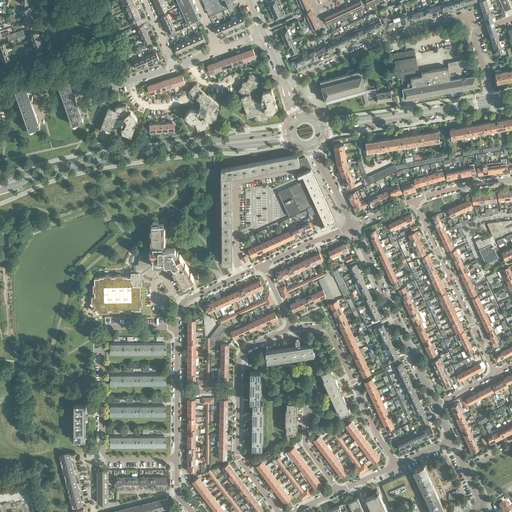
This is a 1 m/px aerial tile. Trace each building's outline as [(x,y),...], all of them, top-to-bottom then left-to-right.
[(135,22),(136,25),(143,22),(133,0),(121,0),(132,23),(135,22)] [(168,7),(165,0),(153,0),(160,13),(167,10),(165,8),(168,7)] [(197,14),(195,11),(196,11),(191,0),(179,6),(181,11),(183,13),(184,16),(187,24),(189,24),(195,21),(200,19),(197,14)] [(202,0),(209,15),(227,7),(233,5),(237,3),(236,0),(202,0)] [(309,4),(306,0),(298,4),(300,8),(309,4)] [(361,10),(364,9),(360,0),(355,3),(358,9),(361,15),(363,14),(361,10)] [(375,9),(372,2),(371,0),(365,0),(369,6),(371,5),(374,9),(375,9)] [(449,9),(446,0),(444,0),(443,1),(441,2),(441,4),(442,4),(444,11),(449,9)] [(455,8),(452,0),(446,0),(449,9),(455,8)] [(499,0),(505,11),(511,8),(508,0),(499,0)] [(489,6),(493,5),(493,2),(491,3),(481,6),(483,12),(490,10),(489,6)] [(273,14),(281,10),(283,9),(280,3),(270,8),(273,14)] [(358,9),(355,3),(351,5),(355,13),(358,12),(360,16),(361,15),(358,9)] [(312,11),(311,9),(309,6),(309,4),(300,8),(296,10),(297,11),(301,10),(303,15),(312,11)] [(355,13),(351,5),(346,7),(349,13),(352,19),(354,18),(352,14),(355,13)] [(349,13),(346,7),(342,9),(346,17),(349,16),(351,20),(352,19),(349,13)] [(24,16),(30,14),(28,8),(21,10),(24,16)] [(427,17),(425,10),(424,8),(418,9),(419,11),(421,18),(427,17)] [(346,17),(342,9),(337,11),(341,19),(346,17)] [(281,10),(273,14),(275,20),(281,17),(281,18),(284,16),(285,15),(284,12),(283,13),(281,10)] [(302,23),(306,21),(315,17),(312,11),(303,15),(304,16),(304,17),(305,20),(301,22),(302,23)] [(341,19),(337,11),(333,13),(337,21),(341,19)] [(407,14),(406,12),(400,14),(401,17),(403,24),(404,25),(410,23),(410,22),(407,14)] [(407,13),(407,14),(410,22),(415,20),(413,13),(413,12),(407,13)] [(163,22),(170,19),(167,13),(161,16),(163,22)] [(337,21),(333,13),(329,15),(331,21),(334,27),(336,27),(334,22),(337,21)] [(30,14),(24,16),(26,22),(32,19),(30,14)] [(237,18),(240,24),(245,22),(243,15),(237,18)] [(331,21),(329,15),(324,17),(327,25),(331,24),(333,28),(334,27),(331,21)] [(392,17),(395,27),(403,24),(401,17),(398,18),(397,15),(392,17)] [(492,18),(494,17),(493,15),(484,17),(486,23),(493,21),(492,18)] [(315,17),(306,21),(308,26),(317,22),(315,17)] [(395,27),(392,17),(387,19),(387,17),(383,18),(384,22),(383,23),(384,27),(386,26),(386,29),(395,27)] [(240,24),(237,18),(231,20),(234,27),(240,24)] [(35,25),(32,19),(26,22),(28,28),(35,25)] [(172,24),(170,19),(163,22),(166,27),(172,24)] [(374,21),(378,30),(383,27),(384,27),(383,23),(382,23),(379,19),(374,21)] [(231,20),(226,23),(229,29),(234,27),(231,20)] [(372,33),(378,30),(374,21),(368,24),(369,24),(372,33)] [(224,23),(223,22),(220,24),(220,25),(223,32),(229,29),(226,23),(224,23)] [(319,26),(317,22),(308,26),(310,30),(319,26)] [(146,30),(144,24),(137,27),(135,28),(136,31),(138,29),(139,33),(146,30)] [(172,24),(166,27),(168,33),(175,30),(172,24)] [(367,35),(372,33),(369,24),(363,27),(367,35)] [(223,32),(220,25),(215,27),(218,34),(223,32)] [(361,37),(367,35),(363,27),(358,29),(361,37)] [(283,37),(290,34),(288,29),(281,32),(283,37)] [(361,37),(358,29),(357,29),(352,31),(356,40),(361,37)] [(499,34),(498,32),(496,32),(495,29),(489,31),(491,37),(497,35),(499,34)] [(142,38),(148,35),(146,30),(139,33),(137,34),(138,37),(141,36),(142,38)] [(199,42),(205,40),(202,33),(201,31),(195,33),(196,36),(199,42)] [(351,42),(356,40),(352,31),(347,34),(348,36),(351,42)] [(32,40),(39,37),(37,32),(30,34),(32,40)] [(290,34),(283,37),(286,43),(292,40),(290,34)] [(151,41),(148,35),(142,38),(144,44),(151,41)] [(199,42),(196,36),(190,38),(193,45),(199,42)] [(343,39),(342,39),(345,45),(351,42),(348,36),(343,39)] [(39,37),(32,40),(34,45),(41,43),(39,37)] [(340,47),(345,45),(342,39),(343,39),(342,37),(336,39),(340,47)] [(179,41),(179,43),(182,50),(188,47),(185,41),(184,38),(181,39),(181,40),(179,41)] [(193,45),(190,38),(185,41),(188,47),(193,45)] [(334,50),(340,47),(336,39),(331,42),(334,50)] [(504,39),(499,40),(492,43),(494,48),(506,44),(504,39)] [(295,45),(292,40),(286,43),(288,49),(289,48),(291,52),(297,49),(296,45),(295,45)] [(326,46),(329,52),(334,50),(331,42),(326,44),(326,46)] [(41,43),(34,45),(32,46),(34,52),(43,49),(41,43)] [(182,50),(179,43),(174,46),(177,52),(182,50)] [(323,55),(329,52),(326,46),(321,48),(321,49),(323,55)] [(501,48),(503,48),(502,46),(494,48),(496,54),(503,52),(501,48)] [(318,57),(323,55),(321,49),(321,48),(320,47),(314,49),(315,50),(318,57)] [(247,51),(250,59),(253,57),(255,58),(256,54),(254,54),(253,48),(247,51)] [(8,54),(6,49),(0,50),(0,52),(2,57),(8,54)] [(315,50),(310,53),(309,53),(313,60),(312,60),(312,61),(318,58),(318,57),(315,50)] [(415,50),(407,51),(394,53),(395,60),(394,60),(398,79),(402,78),(402,79),(410,77),(419,76),(419,73),(418,68),(416,56),(415,50)] [(156,51),(150,54),(153,61),(159,58),(156,51)] [(247,60),(250,59),(247,51),(242,52),(241,53),(244,62),(247,61),(247,60)] [(310,53),(309,52),(303,54),(304,56),(307,62),(312,60),(313,60),(309,53),(310,53)] [(241,63),(244,62),(241,53),(235,55),(238,63),(241,62),(241,63)] [(10,60),(8,54),(2,57),(4,63),(10,60)] [(153,61),(150,54),(145,57),(148,63),(153,61)] [(230,57),(233,66),(236,65),(236,64),(238,63),(235,55),(230,57)] [(307,62),(304,56),(299,59),(302,65),(307,62)] [(148,63),(145,57),(139,59),(142,66),(148,63)] [(233,66),(230,57),(224,59),(227,67),(230,66),(230,67),(233,66)] [(142,66),(139,59),(133,62),(136,68),(141,66),(142,66)] [(227,67),(224,59),(219,61),(222,70),(225,69),(224,68),(227,67)] [(299,59),(293,61),(292,62),(291,63),(292,65),(293,65),(295,65),(296,68),(302,65),(299,59)] [(410,77),(402,79),(401,79),(402,86),(403,86),(403,87),(402,87),(404,99),(478,86),(477,83),(478,83),(478,81),(477,81),(476,75),(471,75),(469,73),(466,73),(466,76),(462,77),(462,75),(461,68),(461,69),(459,69),(458,60),(448,62),(449,67),(448,67),(449,71),(448,72),(449,77),(450,77),(450,79),(424,83),(412,85),(411,82),(410,77)] [(219,61),(213,63),(216,71),(218,70),(219,71),(222,70),(219,61)] [(217,73),(216,71),(213,63),(207,65),(204,66),(204,69),(208,67),(209,70),(208,72),(214,75),(217,73)] [(449,71),(448,67),(430,70),(430,71),(423,73),(424,83),(450,79),(450,77),(449,77),(448,72),(449,71)] [(367,104),(366,100),(364,94),(365,94),(363,89),(364,89),(363,88),(365,86),(367,84),(365,80),(361,78),(360,76),(359,72),(353,74),(352,71),(348,72),(349,75),(319,83),(320,87),(323,100),(324,105),(326,104),(327,104),(358,95),(362,107),(368,106),(367,104)] [(422,73),(419,73),(419,76),(410,77),(411,82),(412,85),(424,83),(423,73),(422,71),(422,73)] [(506,81),(505,71),(495,73),(497,83),(506,81)] [(182,74),(176,76),(179,84),(182,83),(184,84),(186,80),(184,79),(182,74)] [(252,115),(253,117),(266,120),(267,115),(269,116),(277,106),(274,103),(275,101),(275,99),(271,89),(263,92),(261,100),(251,99),(249,92),(252,88),(256,86),(256,84),(259,80),(252,74),(250,74),(249,78),(245,82),(243,81),(242,86),(239,90),(242,93),(240,94),(248,116),(252,115)] [(179,84),(176,76),(170,78),(173,87),(176,86),(176,85),(179,84)] [(165,80),(167,88),(170,87),(170,88),(173,87),(170,78),(165,80)] [(76,90),(73,91),(69,80),(58,84),(73,124),(84,120),(74,93),(76,92),(76,90)] [(159,82),(162,91),(165,90),(165,89),(167,88),(165,80),(159,82)] [(159,92),(162,91),(159,82),(153,84),(156,92),(159,91),(159,92)] [(197,124),(198,128),(210,123),(211,121),(215,122),(216,117),(217,109),(215,108),(218,104),(210,97),(209,93),(206,94),(198,88),(197,83),(194,84),(189,91),(193,94),(192,97),(197,98),(200,101),(199,111),(190,109),(185,116),(194,124),(197,124)] [(156,92),(153,84),(147,86),(149,91),(148,93),(152,94),(153,93),(156,92)] [(32,96),(30,97),(27,86),(16,89),(30,130),(41,126),(31,98),(33,98),(32,96)] [(392,100),(391,91),(376,93),(376,92),(369,93),(370,98),(366,100),(367,104),(378,101),(378,102),(392,100)] [(134,122),(137,119),(129,109),(127,109),(126,105),(114,107),(113,109),(109,107),(105,117),(101,120),(103,122),(99,131),(96,134),(97,136),(106,139),(108,135),(110,134),(109,130),(111,125),(121,124),(122,132),(130,135),(135,124),(134,122)] [(506,128),(504,119),(495,120),(497,130),(506,128)] [(495,120),(486,122),(488,131),(497,130),(495,120)] [(156,132),(156,123),(152,124),(151,122),(146,128),(146,133),(156,132)] [(486,122),(477,124),(479,133),(488,131),(486,122)] [(479,133),(477,124),(468,125),(470,135),(479,133)] [(470,135),(468,125),(459,127),(461,136),(470,135)] [(461,136),(459,127),(450,129),(451,138),(461,136)] [(429,133),(430,142),(440,140),(438,131),(429,133)] [(430,142),(429,133),(420,134),(421,143),(430,142)] [(420,134),(411,135),(412,145),(421,143),(420,134)] [(411,135),(402,137),(403,146),(412,145),(411,135)] [(402,137),(393,138),(394,147),(403,146),(402,137)] [(393,138),(384,140),(385,149),(394,147),(393,138)] [(376,153),(383,152),(382,149),(385,149),(384,140),(375,141),(376,150),(376,153)] [(376,150),(375,141),(365,142),(367,152),(376,150)] [(336,154),(345,153),(344,143),(334,145),(336,154)] [(345,153),(336,154),(337,163),(346,162),(347,162),(345,153)] [(299,164),(297,154),(221,169),(222,263),(232,263),(231,177),(299,164)] [(333,217),(307,159),(300,160),(301,164),(298,166),(301,173),(297,175),(300,182),(298,183),(296,179),(246,201),(259,230),(271,224),(273,223),(276,222),(311,206),(321,229),(328,226),(327,223),(334,220),(333,217)] [(346,162),(337,163),(340,171),(348,168),(346,162)] [(348,168),(340,171),(342,177),(350,174),(348,168)] [(352,179),(350,174),(342,177),(344,182),(352,179)] [(355,185),(352,179),(344,182),(347,188),(355,185)] [(410,192),(415,190),(412,181),(407,182),(408,186),(407,186),(408,188),(409,188),(410,191),(409,191),(410,192)] [(394,182),(391,183),(392,185),(393,185),(394,188),(394,189),(395,190),(396,190),(397,193),(396,193),(397,195),(402,192),(398,183),(395,184),(394,182)] [(405,194),(410,192),(409,191),(410,191),(409,188),(408,188),(407,186),(408,186),(407,182),(402,184),(405,194)] [(388,187),(392,197),(397,195),(396,193),(397,193),(396,190),(395,190),(394,189),(394,188),(393,185),(392,185),(388,187)] [(387,199),(392,197),(388,187),(387,188),(388,188),(383,190),(384,193),(385,195),(386,195),(387,198),(386,198),(386,199),(387,199)] [(379,194),(382,201),(387,199),(386,199),(386,198),(387,198),(386,195),(385,195),(384,193),(383,190),(381,191),(382,193),(379,194)] [(360,196),(359,193),(357,194),(355,191),(348,195),(350,199),(351,199),(352,200),(355,198),(355,197),(356,196),(357,197),(360,196)] [(375,193),(374,191),(372,192),(374,197),(374,198),(375,199),(376,199),(377,202),(376,202),(377,204),(382,201),(379,194),(378,192),(375,193)] [(374,198),(374,197),(372,192),(372,193),(370,194),(370,196),(368,197),(368,198),(371,203),(372,206),(377,204),(376,202),(377,202),(376,199),(375,199),(374,198)] [(361,198),(360,196),(357,197),(356,196),(355,197),(355,198),(352,200),(351,199),(350,199),(353,205),(360,201),(359,199),(361,198)] [(355,210),(371,203),(368,198),(365,199),(366,202),(361,204),(360,201),(353,205),(355,210)] [(464,202),(467,209),(473,207),(469,200),(464,202)] [(463,214),(465,213),(464,211),(467,209),(464,202),(459,205),(462,212),(463,214)] [(462,212),(459,205),(454,207),(457,214),(462,212)] [(452,218),(454,217),(454,215),(457,214),(454,207),(448,210),(451,217),(452,218)] [(435,222),(441,220),(439,216),(442,215),(441,213),(432,217),(435,222)] [(412,223),(415,222),(411,214),(405,216),(408,222),(411,220),(412,223)] [(408,222),(405,216),(400,219),(402,224),(403,226),(409,223),(408,222)] [(403,226),(402,224),(400,219),(394,221),(397,227),(400,225),(401,227),(403,226)] [(487,223),(493,235),(506,229),(511,226),(511,219),(503,221),(487,223)] [(30,224),(32,229),(43,225),(42,220),(30,224)] [(437,228),(445,224),(444,222),(442,223),(441,220),(435,222),(437,228)] [(158,224),(158,221),(152,221),(152,224),(151,224),(151,251),(150,251),(149,251),(148,252),(147,252),(146,253),(145,254),(144,254),(143,255),(142,256),(141,257),(141,258),(141,259),(140,260),(140,261),(140,262),(140,263),(140,264),(136,264),(136,270),(131,270),(131,269),(131,277),(127,277),(127,276),(123,276),(123,274),(115,275),(115,276),(111,276),(111,275),(103,275),(103,276),(99,276),(99,278),(94,278),(94,284),(93,284),(93,292),(95,292),(95,296),(92,296),(92,302),(95,306),(93,307),(95,309),(97,308),(99,312),(108,312),(108,310),(112,310),(112,311),(120,311),(120,309),(123,309),(123,311),(131,311),(131,309),(133,309),(133,310),(140,309),(140,306),(142,305),(142,297),(140,297),(140,285),(142,285),(141,276),(145,274),(146,275),(147,275),(148,276),(149,276),(150,276),(151,277),(152,277),(153,277),(153,279),(153,277),(155,277),(158,275),(158,276),(157,271),(157,270),(157,269),(158,269),(158,268),(159,268),(159,267),(159,266),(160,265),(160,264),(164,264),(164,266),(169,268),(172,267),(183,286),(185,285),(186,287),(191,284),(189,282),(194,279),(177,251),(174,248),(163,248),(163,246),(164,246),(163,224),(158,224)] [(309,221),(303,224),(306,232),(313,229),(309,221)] [(394,230),(394,228),(397,227),(394,221),(389,224),(391,229),(392,231),(394,230)] [(300,235),(306,232),(303,224),(302,222),(299,223),(300,225),(297,227),(300,235)] [(445,224),(437,228),(440,233),(446,231),(444,227),(446,227),(445,224)] [(297,227),(295,228),(291,230),(294,237),(300,235),(297,227)] [(372,238),(377,236),(376,234),(378,233),(377,229),(369,233),(372,238)] [(291,230),(285,233),(288,240),(294,237),(291,230)] [(411,240),(418,237),(416,231),(409,235),(411,240)] [(447,233),(446,231),(440,233),(442,239),(448,236),(450,235),(449,233),(447,233)] [(285,233),(279,235),(282,243),(288,240),(285,233)] [(279,235),(273,238),(276,246),(282,243),(279,235)] [(445,244),(451,241),(453,240),(450,235),(448,236),(442,239),(445,244)] [(270,248),(276,246),(273,238),(272,236),(269,237),(270,239),(266,241),(270,248)] [(479,239),(475,241),(486,264),(499,258),(498,256),(501,255),(492,236),(480,241),(479,239)] [(414,245),(421,242),(418,237),(411,240),(412,243),(409,244),(411,247),(414,245)] [(377,249),(382,247),(381,244),(383,243),(382,240),(380,241),(374,244),(377,249)] [(266,241),(260,244),(264,251),(270,248),(266,241)] [(452,244),(451,241),(445,244),(448,250),(455,246),(454,244),(452,244)] [(423,247),(421,242),(414,245),(416,250),(423,247)] [(343,255),(349,252),(345,243),(339,246),(342,252),(343,255)] [(264,251),(260,244),(254,246),(258,254),(264,251)] [(258,254),(254,246),(248,249),(251,257),(258,254)] [(342,252),(339,246),(334,248),(337,255),(342,252)] [(425,253),(423,247),(416,250),(418,256),(425,253)] [(337,255),(334,248),(328,251),(331,257),(337,255)] [(459,255),(459,254),(457,252),(456,249),(451,252),(453,257),(459,255)] [(511,256),(508,249),(502,252),(505,259),(511,256)] [(382,260),(387,258),(389,257),(387,251),(385,252),(379,255),(382,260)] [(314,255),(317,263),(323,260),(319,253),(314,255)] [(421,263),(424,262),(431,259),(428,253),(421,257),(419,258),(421,263)] [(456,263),(461,260),(463,259),(460,253),(459,254),(459,255),(453,257),(456,263)] [(317,263),(314,255),(308,258),(312,265),(317,263)] [(312,265),(308,258),(303,260),(306,268),(312,265)] [(424,268),(426,267),(433,264),(431,259),(424,262),(421,263),(424,268)] [(458,268),(464,265),(462,262),(464,261),(463,259),(461,260),(456,263),(458,268)] [(303,260),(297,263),(301,270),(306,268),(303,260)] [(346,268),(349,269),(350,273),(351,272),(351,273),(358,269),(356,264),(355,264),(353,261),(345,265),(346,268)] [(297,263),(292,265),(295,273),(301,270),(297,263)] [(426,274),(428,272),(435,269),(433,264),(426,267),(424,268),(426,274)] [(461,273),(466,271),(469,270),(466,264),(464,265),(458,268),(461,273)] [(292,265),(287,268),(290,275),(295,273),(292,265)] [(504,275),(511,272),(508,266),(500,270),(502,276),(503,276),(504,275)] [(287,268),(281,270),(285,278),(290,275),(287,268)] [(353,274),(354,277),(361,274),(358,269),(351,273),(352,275),(353,274)] [(438,274),(435,269),(428,272),(431,278),(438,274)] [(285,278),(281,270),(275,273),(279,280),(285,278)] [(469,276),(466,271),(461,273),(463,279),(469,276)] [(361,274),(354,277),(357,283),(363,280),(361,274)] [(440,280),(438,274),(431,278),(433,283),(440,280)] [(472,279),(471,275),(469,276),(463,279),(466,284),(473,281),(472,279)] [(397,279),(392,282),(394,287),(400,285),(397,279)] [(254,283),(258,290),(263,287),(260,280),(254,283)] [(366,285),(363,280),(357,283),(359,288),(366,285)] [(440,280),(433,283),(436,288),(443,285),(440,280)] [(468,290),(474,287),(476,286),(474,283),(473,281),(466,284),(468,290)] [(254,283),(249,285),(252,293),(258,290),(254,283)] [(252,293),(249,285),(243,288),(247,295),(252,293)] [(359,288),(362,293),(368,290),(366,285),(359,288)] [(443,285),(436,288),(438,293),(445,290),(443,285)] [(401,295),(407,292),(405,286),(399,289),(401,295)] [(474,287),(468,290),(471,295),(478,292),(477,289),(475,290),(474,287)] [(243,288),(238,290),(241,297),(247,295),(243,288)] [(323,289),(320,290),(317,291),(321,299),(326,296),(325,293),(324,290),(323,289)] [(241,297),(238,290),(232,293),(236,300),(241,297)] [(362,293),(360,294),(359,294),(362,300),(362,299),(362,300),(364,299),(371,296),(368,290),(362,293)] [(314,293),(314,291),(311,292),(315,301),(321,299),(317,291),(314,293)] [(403,299),(412,296),(412,295),(410,291),(407,292),(401,295),(403,299)] [(310,304),(315,301),(311,292),(309,293),(310,295),(306,296),(310,304)] [(442,301),(449,298),(446,292),(439,295),(442,301)] [(236,300),(232,293),(227,295),(230,302),(236,300)] [(227,295),(222,297),(225,305),(230,302),(227,295)] [(481,297),(480,295),(472,298),(475,304),(480,301),(479,298),(481,297)] [(310,304),(306,296),(301,299),(304,306),(310,304)] [(373,301),(371,296),(364,299),(362,300),(363,302),(365,301),(367,304),(373,301)] [(406,305),(414,301),(412,296),(403,299),(406,305)] [(222,297),(216,300),(220,307),(225,305),(222,297)] [(449,298),(442,301),(444,306),(451,303),(449,298)] [(301,299),(296,301),(299,309),(304,306),(301,299)] [(332,309),(340,306),(337,299),(329,303),(332,309)] [(220,307),(216,300),(211,302),(214,310),(220,307)] [(299,309),(296,301),(290,304),(293,311),(299,309)] [(369,309),(376,306),(373,301),(367,304),(369,309)] [(408,310),(417,306),(415,301),(414,301),(406,305),(408,310)] [(482,304),(480,301),(475,304),(477,309),(485,306),(484,303),(482,304)] [(214,310),(211,302),(205,305),(208,313),(214,310)] [(453,308),(451,303),(444,306),(442,307),(443,309),(445,308),(446,311),(453,308)] [(342,312),(340,306),(332,309),(335,315),(342,312)] [(369,316),(378,312),(376,306),(369,309),(367,310),(369,316)] [(417,312),(419,311),(417,306),(408,310),(411,315),(417,312)] [(480,315),(485,312),(484,309),(486,308),(485,306),(477,309),(480,315)] [(453,308),(446,311),(449,316),(456,313),(453,308)] [(274,311),(269,314),(272,321),(278,319),(274,311)] [(419,311),(417,312),(411,315),(413,320),(421,316),(419,311)] [(342,312),(335,315),(338,321),(345,318),(342,312)] [(378,312),(369,316),(370,316),(371,317),(372,317),(373,317),(374,320),(381,317),(378,312)] [(487,315),(485,312),(480,315),(482,320),(490,317),(489,314),(487,315)] [(262,314),(263,316),(267,324),(272,321),(269,314),(266,315),(265,313),(262,314)] [(456,313),(449,316),(451,322),(458,318),(456,313)] [(263,316),(258,319),(261,326),(267,324),(263,316)] [(422,323),(424,322),(421,316),(413,320),(415,325),(422,322),(422,323)] [(490,323),(492,322),(490,317),(482,320),(485,325),(490,323)] [(255,320),(254,318),(252,320),(252,321),(256,329),(261,326),(258,319),(255,320)] [(348,324),(347,321),(345,318),(338,321),(341,327),(348,324)] [(458,318),(451,322),(454,327),(461,324),(458,318)] [(256,329),(252,321),(247,324),(250,331),(256,329)] [(381,325),(379,322),(367,328),(369,331),(374,329),(377,334),(379,333),(385,330),(383,324),(381,325)] [(422,322),(415,325),(418,330),(424,328),(422,323),(422,322)] [(487,331),(495,327),(494,325),(492,326),(490,323),(485,325),(487,331)] [(250,331),(247,324),(242,326),(245,334),(250,331)] [(348,324),(341,327),(343,334),(351,330),(348,324)] [(461,324),(454,327),(456,332),(463,329),(461,324)] [(242,326),(236,329),(240,336),(245,334),(242,326)] [(495,327),(487,331),(490,336),(495,334),(499,332),(496,327),(495,327)] [(424,328),(418,330),(420,336),(426,333),(424,328)] [(240,336),(236,329),(231,331),(234,339),(240,336)] [(354,336),(353,334),(351,330),(343,334),(346,340),(354,336)] [(388,335),(385,330),(379,333),(381,338),(388,335)] [(467,336),(464,331),(459,333),(458,333),(454,335),(457,341),(461,339),(467,336)] [(429,338),(426,333),(420,336),(423,341),(429,338)] [(497,337),(496,334),(495,334),(490,336),(492,342),(500,338),(499,336),(497,337)] [(388,335),(381,338),(384,343),(390,340),(388,335)] [(357,342),(354,336),(346,340),(349,346),(357,342)] [(431,343),(429,338),(423,341),(425,346),(431,343)] [(266,351),(267,361),(314,354),(313,344),(300,346),(299,340),(295,340),(296,346),(266,351)] [(386,348),(393,346),(390,340),(384,343),(382,344),(383,348),(386,347),(386,348)] [(359,348),(358,346),(357,342),(349,346),(352,352),(359,348)] [(427,351),(434,348),(436,347),(433,342),(431,343),(425,346),(427,351)] [(166,344),(110,344),(110,354),(166,353),(166,344)] [(393,346),(386,348),(389,354),(395,351),(393,346)] [(355,358),(362,354),(365,353),(362,347),(359,348),(352,352),(355,358)] [(467,356),(469,355),(474,353),(472,347),(466,350),(465,350),(467,356)] [(430,356),(436,353),(434,348),(427,351),(430,356)] [(501,349),(495,352),(499,359),(505,356),(502,351),(501,349)] [(395,351),(389,354),(391,359),(398,356),(395,351)] [(362,354),(355,358),(358,364),(365,360),(362,354)] [(441,363),(442,363),(443,362),(441,357),(438,358),(432,361),(435,366),(441,363)] [(368,367),(365,360),(358,364),(360,370),(368,367)] [(398,361),(392,364),(395,372),(396,372),(404,368),(402,363),(399,364),(398,361)] [(443,369),(445,368),(442,363),(441,363),(435,366),(437,371),(443,369)] [(479,363),(474,366),(476,371),(482,368),(479,363)] [(474,366),(473,364),(470,366),(469,364),(467,366),(469,368),(468,368),(471,374),(476,371),(474,366)] [(466,377),(471,374),(468,368),(469,368),(467,366),(467,367),(465,368),(466,370),(463,371),(466,377)] [(371,373),(368,367),(360,370),(363,376),(371,373)] [(338,409),(341,415),(351,411),(347,404),(331,368),(321,372),(324,379),(323,379),(337,409),(338,409)] [(400,377),(407,374),(404,368),(396,372),(398,371),(400,377)] [(253,402),(252,443),(252,449),(262,450),(262,443),(264,443),(264,410),(263,410),(263,402),(261,402),(261,395),(262,395),(262,379),(261,379),(261,372),(250,371),(250,377),(250,402),(253,402)] [(457,372),(458,374),(461,380),(466,377),(463,371),(460,373),(459,371),(457,372)] [(110,375),(110,385),(166,384),(166,374),(110,375)] [(401,383),(409,379),(407,374),(400,377),(399,377),(401,383)] [(442,382),(448,379),(446,374),(439,376),(442,382)] [(367,388),(375,384),(372,378),(364,381),(367,388)] [(405,387),(412,384),(409,379),(401,383),(403,382),(405,387)] [(448,379),(442,382),(444,387),(450,384),(448,379)] [(503,390),(509,388),(507,384),(504,379),(499,382),(502,388),(503,390)] [(499,382),(493,385),(496,389),(496,391),(502,388),(499,382)] [(375,384),(367,388),(370,394),(377,390),(375,384)] [(408,392),(414,389),(412,384),(405,387),(408,392)] [(496,389),(493,385),(493,384),(487,387),(490,392),(496,389)] [(490,392),(487,387),(482,390),(485,395),(486,397),(491,394),(490,392)] [(410,398),(416,395),(414,389),(408,392),(410,398)] [(377,390),(370,394),(373,400),(380,396),(377,390)] [(480,398),(482,397),(485,395),(482,390),(477,393),(480,398)] [(475,403),(478,401),(477,400),(480,398),(477,393),(472,395),(474,401),(475,403)] [(413,403),(419,400),(416,395),(410,398),(413,403)] [(470,406),(472,404),(471,402),(474,401),(472,395),(466,398),(469,404),(470,406)] [(380,396),(373,400),(375,406),(383,402),(380,396)] [(415,408),(421,405),(419,400),(413,403),(415,408)] [(298,402),(287,402),(287,409),(286,409),(285,425),(286,425),(286,432),(297,433),(298,402)] [(386,408),(383,402),(375,406),(378,412),(386,408)] [(88,415),(86,415),(86,404),(74,404),(74,440),(86,440),(86,417),(88,417),(88,415)] [(454,413),(463,408),(462,406),(459,407),(458,404),(451,407),(454,413)] [(110,406),(110,416),(166,415),(166,405),(110,406)] [(418,414),(424,411),(421,405),(415,408),(418,414)] [(386,408),(378,412),(381,418),(388,414),(386,408)] [(463,408),(454,413),(456,418),(463,415),(462,412),(464,411),(463,408)] [(424,411),(418,414),(421,422),(427,419),(426,417),(426,416),(424,411)] [(391,420),(388,414),(381,418),(384,424),(391,420)] [(463,415),(456,418),(459,424),(466,421),(463,415)] [(349,430),(355,425),(351,420),(345,425),(349,430)] [(391,420),(384,424),(387,430),(394,426),(391,420)] [(466,421),(459,424),(461,429),(468,426),(466,421)] [(502,426),(507,435),(511,432),(511,430),(508,423),(502,426)] [(359,430),(355,425),(349,430),(352,435),(359,430)] [(425,429),(428,437),(434,434),(431,426),(425,429)] [(471,432),(468,426),(461,429),(464,435),(471,432)] [(502,437),(507,435),(502,426),(497,428),(502,437)] [(496,440),(502,437),(497,428),(492,431),(496,440)] [(425,429),(419,432),(423,440),(428,437),(425,429)] [(362,435),(359,430),(352,435),(356,440),(362,435)] [(490,443),(496,440),(492,431),(489,432),(490,434),(487,436),(490,443)] [(419,432),(414,434),(417,442),(423,440),(419,432)] [(471,432),(464,435),(467,441),(473,437),(471,432)] [(317,444),(323,440),(320,434),(313,439),(317,444)] [(414,434),(408,437),(412,445),(417,442),(414,434)] [(357,446),(359,444),(366,439),(362,435),(356,440),(358,442),(356,444),(357,446)] [(110,446),(166,446),(166,437),(110,436),(110,446)] [(478,441),(476,436),(473,438),(473,437),(467,441),(469,446),(476,443),(475,442),(478,441)] [(412,445),(408,437),(402,440),(406,447),(412,445)] [(370,444),(366,439),(359,444),(363,449),(370,444)] [(323,440),(317,444),(320,449),(327,444),(323,440)] [(406,447),(402,440),(396,442),(400,450),(406,447)] [(479,449),(476,443),(469,446),(472,452),(479,449)] [(327,444),(320,449),(324,454),(330,449),(327,444)] [(370,444),(363,449),(367,454),(373,449),(370,444)] [(291,456),(297,451),(294,446),(287,451),(291,456)] [(330,449),(324,454),(328,459),(334,454),(330,449)] [(377,454),(373,449),(367,454),(370,459),(377,454)] [(297,451),(291,456),(295,461),(301,456),(297,451)] [(60,456),(61,460),(60,461),(61,462),(62,464),(61,465),(62,466),(64,475),(64,476),(65,477),(65,479),(65,480),(65,481),(66,481),(68,490),(68,491),(69,492),(69,494),(69,495),(70,496),(72,504),(72,505),(72,506),(73,508),(83,505),(84,503),(82,502),(79,492),(81,490),(79,489),(76,477),(77,475),(75,474),(72,462),(73,460),(71,459),(70,453),(60,456)] [(331,464),(338,459),(339,458),(336,453),(334,454),(328,459),(331,464)] [(377,454),(370,459),(373,463),(380,458),(377,454)] [(295,464),(296,463),(298,465),(305,461),(301,456),(295,461),(293,462),(295,464)] [(338,459),(331,464),(335,468),(341,464),(338,459)] [(260,470),(266,465),(262,460),(256,465),(260,470)] [(308,465),(305,461),(298,465),(302,470),(308,465)] [(226,473),(232,468),(229,463),(222,468),(226,473)] [(341,464),(335,468),(338,473),(345,468),(341,464)] [(270,470),(266,465),(260,470),(263,475),(270,470)] [(305,475),(312,470),(308,465),(302,470),(300,472),(302,474),(303,472),(305,475)] [(445,511),(424,465),(413,469),(386,482),(396,504),(417,494),(424,509),(425,511),(445,511)] [(232,468),(226,473),(229,477),(236,472),(232,468)] [(348,472),(345,468),(338,473),(341,477),(348,472)] [(274,475),(270,470),(263,475),(267,480),(274,475)] [(315,475),(312,470),(305,475),(309,480),(315,475)] [(229,477),(231,480),(233,482),(240,477),(236,472),(229,477)] [(200,475),(192,481),(196,486),(202,481),(204,480),(200,475)] [(274,475),(267,480),(271,485),(277,480),(274,475)] [(315,475),(309,480),(312,485),(319,480),(315,475)] [(233,482),(237,487),(243,482),(240,477),(233,482)] [(281,484),(277,480),(271,485),(275,490),(281,485),(281,484)] [(319,480),(312,485),(315,489),(322,484),(319,480)] [(202,481),(196,486),(200,491),(206,486),(202,481)] [(243,482),(237,487),(240,492),(247,487),(243,482)] [(285,490),(286,489),(282,483),(281,484),(281,485),(275,490),(278,495),(285,490)] [(206,486),(200,491),(203,496),(210,491),(206,486)] [(251,492),(247,487),(240,492),(242,494),(241,495),(235,500),(237,502),(244,496),(244,497),(251,492)] [(290,493),(286,489),(285,490),(278,495),(282,499),(288,494),(290,493)] [(379,493),(378,490),(374,492),(375,494),(365,499),(370,511),(387,511),(379,493)] [(449,498),(449,500),(450,501),(450,502),(456,498),(462,496),(460,493),(458,491),(456,490),(456,491),(454,491),(453,492),(452,493),(451,494),(449,493),(449,495),(449,498)] [(213,496),(212,494),(210,491),(203,496),(207,501),(213,496)] [(248,501),(254,496),(251,492),(244,497),(244,496),(237,502),(236,502),(238,504),(241,501),(242,502),(246,499),(248,501)] [(290,493),(288,494),(282,499),(284,503),(293,496),(290,493)] [(108,495),(108,494),(97,494),(98,502),(101,502),(103,504),(105,502),(108,502),(108,497),(108,496),(108,495)] [(217,501),(213,496),(207,501),(210,506),(217,501)] [(258,501),(254,496),(248,501),(251,506),(258,501)] [(331,511),(363,511),(357,497),(330,509),(331,511)] [(217,501),(210,506),(214,510),(221,505),(217,501)] [(258,501),(251,506),(255,511),(261,506),(258,501)] [(502,511),(503,511),(509,508),(506,503),(499,507),(502,511)]
